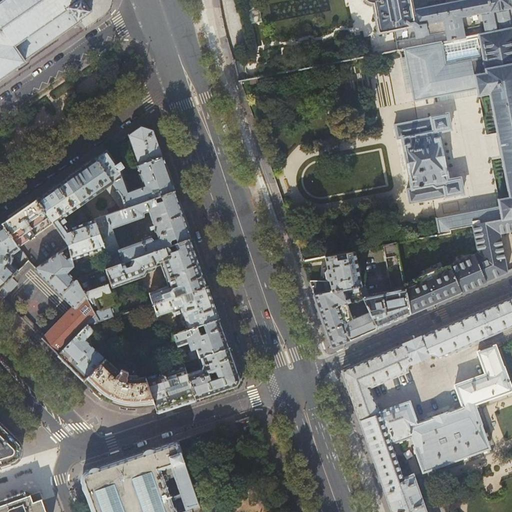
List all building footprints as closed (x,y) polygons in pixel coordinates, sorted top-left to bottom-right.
[(0,0),(0,79),(25,62),(25,61),(24,59),(80,20),(79,19),(91,11),(82,0),(0,0)] [(377,19),(376,19),(378,32),(379,32),(379,33),(389,32),(391,43),(423,36),(427,30),(428,30),(428,32),(441,29),(443,37),(442,37),(443,42),(478,35),(480,35),(476,15),(487,12),(489,22),(491,22),(493,32),(511,28),(511,8),(510,0),(366,0),(367,1),(370,3),(371,3),(374,3),(377,19)] [(511,28),(493,32),(480,35),(478,35),(480,45),(468,48),(470,56),(482,54),(483,57),(445,64),(440,42),(424,45),(403,49),(413,101),(477,89),(478,96),(489,94),(509,197),(498,200),(499,207),(436,219),(439,235),(450,233),(450,230),(473,225),(511,217),(511,28)] [(403,49),(424,45),(423,39),(391,45),(392,52),(403,49)] [(407,189),(409,204),(463,194),(459,179),(448,181),(438,132),(450,130),(447,114),(394,124),(397,140),(402,139),(412,188),(407,189)] [(140,165),(163,157),(154,130),(142,126),(129,135),(131,140),(128,141),(130,147),(133,146),(140,165)] [(100,155),(95,158),(108,176),(121,172),(122,171),(121,169),(120,168),(118,165),(107,150),(100,155)] [(170,176),(163,157),(140,165),(138,166),(144,185),(128,191),(121,172),(108,176),(121,194),(126,208),(175,191),(170,176)] [(121,194),(108,176),(95,158),(81,168),(66,178),(84,203),(106,188),(121,210),(126,208),(121,194)] [(52,188),(37,199),(53,222),(69,245),(74,264),(78,263),(76,258),(105,247),(95,220),(68,229),(64,223),(67,221),(64,217),(84,203),(66,178),(52,188)] [(181,209),(175,191),(126,208),(121,210),(95,220),(105,247),(112,266),(125,262),(134,259),(192,238),(181,209)] [(18,246),(53,222),(37,199),(18,212),(2,223),(18,246)] [(462,292),(508,272),(500,233),(511,231),(511,217),(473,225),(478,252),(442,268),(441,267),(412,280),(413,281),(405,285),(410,314),(442,301),(462,292)] [(16,255),(23,266),(28,260),(18,246),(2,223),(0,224),(0,289),(18,271),(12,264),(13,263),(14,260),(14,259),(14,257),(16,255)] [(201,264),(192,238),(134,259),(132,262),(131,264),(131,266),(127,268),(125,262),(112,266),(106,269),(108,273),(106,272),(95,276),(98,284),(86,288),(85,286),(87,285),(83,277),(77,279),(101,320),(103,319),(117,315),(122,314),(118,303),(119,300),(116,292),(114,291),(112,287),(145,275),(146,272),(154,269),(156,266),(155,263),(160,261),(169,286),(161,289),(161,290),(150,293),(154,303),(208,285),(201,264)] [(364,285),(362,286),(358,287),(364,299),(369,312),(376,329),(397,320),(410,314),(405,285),(399,257),(397,243),(383,246),(392,292),(367,297),(364,285)] [(74,266),(74,264),(69,245),(36,268),(73,306),(45,335),(26,316),(23,319),(49,346),(58,355),(88,325),(88,324),(101,320),(77,279),(77,278),(76,279),(69,271),(74,266)] [(358,287),(362,286),(355,251),(325,257),(327,267),(324,268),(326,281),(309,281),(314,295),(358,287)] [(28,260),(23,266),(18,271),(0,289),(0,297),(2,299),(18,283),(16,281),(33,265),(28,260)] [(214,301),(208,285),(154,303),(158,315),(173,310),(176,311),(177,313),(182,311),(189,329),(220,318),(214,301)] [(352,320),(347,304),(364,299),(358,287),(314,295),(332,346),(334,347),(361,335),(376,329),(369,312),(352,320)] [(511,511),(511,296),(508,299),(430,333),(413,340),(342,370),(342,371),(346,381),(391,511),(511,511)] [(119,320),(117,315),(103,319),(106,327),(116,324),(119,320)] [(225,332),(220,318),(189,329),(175,334),(178,346),(190,342),(192,346),(187,347),(191,360),(201,357),(230,346),(225,332)] [(88,325),(58,355),(69,366),(84,380),(105,359),(87,341),(88,338),(93,334),(94,332),(93,330),(88,325)] [(236,365),(230,346),(201,357),(203,365),(202,365),(202,367),(202,369),(187,374),(196,400),(219,392),(238,386),(241,379),(236,365)] [(105,359),(84,380),(95,391),(98,394),(111,402),(131,407),(141,406),(155,404),(146,377),(146,376),(138,379),(137,377),(132,376),(128,374),(129,371),(122,369),(121,371),(116,369),(108,361),(105,359)] [(184,364),(146,377),(155,404),(157,412),(157,413),(179,406),(196,400),(187,374),(184,364)] [(9,432),(0,423),(0,465),(3,464),(14,461),(18,441),(9,432)] [(186,510),(198,505),(180,455),(189,451),(185,438),(117,461),(88,470),(85,472),(83,474),(82,477),(82,481),(93,511),(175,511),(170,497),(176,495),(169,477),(164,479),(160,470),(170,467),(186,510)] [(46,511),(47,511),(42,498),(33,502),(30,495),(27,496),(25,491),(12,496),(0,500),(0,511),(46,511)]
